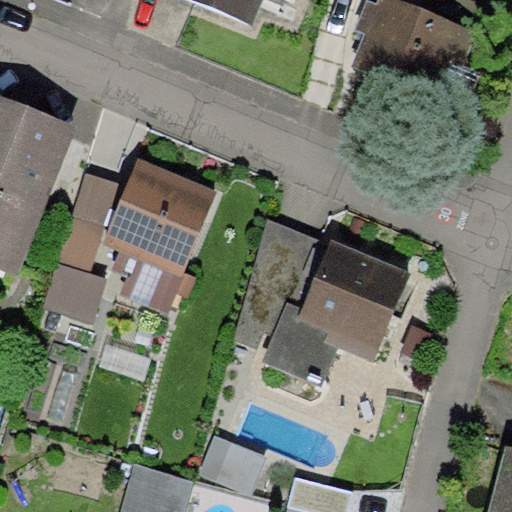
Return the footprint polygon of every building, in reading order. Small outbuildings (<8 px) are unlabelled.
[(194,0),(250,24),(260,0),(194,0)] [(471,28),(383,0),(373,0),(351,72),(432,98),(429,108),(474,122),(488,77),(459,67),(471,28)] [(68,136),(0,108),(0,262),(14,268),(68,136)] [(214,197),(138,166),(107,240),(184,271),(214,197)] [(273,236),(239,319),(278,335),(312,252),(273,236)] [(410,280),(320,244),(270,366),(317,385),(334,343),(378,361),(410,280)] [(188,511),(198,488),(139,464),(119,511),(188,511)]
